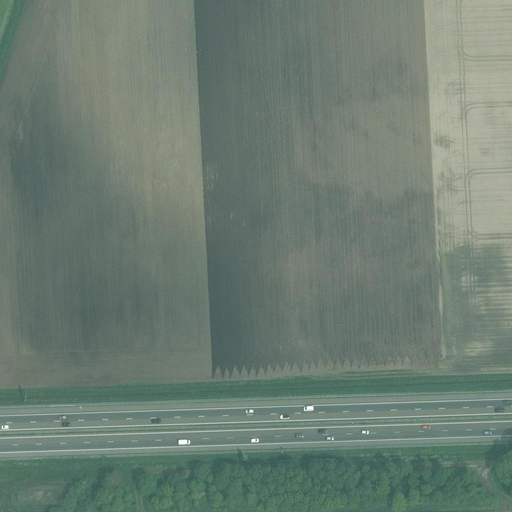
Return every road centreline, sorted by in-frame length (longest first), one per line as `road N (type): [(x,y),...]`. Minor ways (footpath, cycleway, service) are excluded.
road 1 (motorway): [(511,406),(0,423)]
road 2 (motorway): [(0,446),(511,429)]
